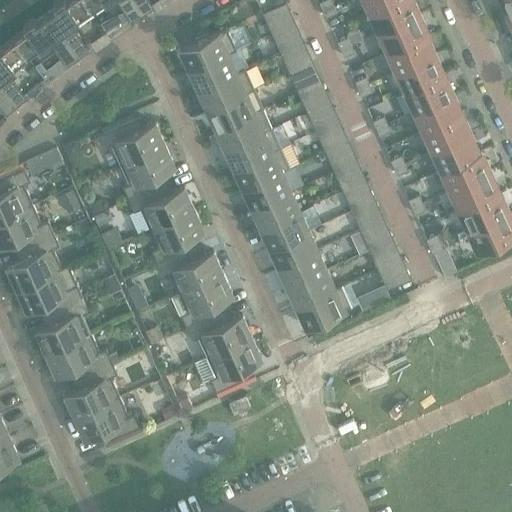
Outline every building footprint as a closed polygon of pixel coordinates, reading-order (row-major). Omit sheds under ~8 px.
[(46,13),(78,58),(89,50),(70,25),(92,9),(85,0),(57,0),(53,3),(56,6),(46,13)] [(85,0),(92,9),(106,0),(117,0),(131,22),(143,14),(133,0),(85,0)] [(133,0),(143,14),(154,7),(149,0),(133,0)] [(324,0),(320,2),(323,10),(334,5),(331,0),(324,0)] [(365,0),(370,10),(392,0),(365,0)] [(392,0),(370,10),(379,30),(420,11),(414,0),(392,0)] [(511,0),(499,0),(503,8),(511,4),(511,0)] [(511,4),(503,8),(511,27),(511,4)] [(337,12),(334,5),(323,10),(326,17),(337,12)] [(420,11),(379,30),(388,49),(429,31),(420,11)] [(268,22),(273,32),(294,23),(289,12),(268,22)] [(13,38),(28,57),(49,41),(67,66),(78,58),(46,13),(36,21),(33,18),(24,25),(26,28),(13,38)] [(294,23),(273,32),(277,43),(298,33),(294,23)] [(181,49),(190,70),(236,49),(227,28),(181,49)] [(388,49),(397,69),(435,52),(428,36),(430,35),(429,31),(388,49)] [(348,36),(337,41),(341,49),(352,44),(348,36)] [(0,86),(17,106),(27,98),(7,73),(28,57),(13,38),(0,48),(0,47),(0,86)] [(355,52),(352,44),(341,49),(344,57),(355,52)] [(236,49),(190,70),(199,89),(245,68),(238,71),(229,53),(237,50),(236,49)] [(286,61),(291,72),(312,62),(307,52),(286,61)] [(397,69),(406,89),(444,72),(435,52),(397,69)] [(312,62),(291,72),(295,82),(316,73),(312,62)] [(199,89),(208,109),(254,88),(245,68),(199,89)] [(406,89),(415,109),(453,91),(444,72),(406,89)] [(355,81),(359,88),(369,84),(366,76),(355,81)] [(373,91),(369,84),(359,88),(362,96),(373,91)] [(0,107),(6,115),(17,106),(0,86),(0,107)] [(208,109),(217,129),(263,107),(256,110),(247,92),(255,89),(254,88),(208,109)] [(304,101),(308,111),(329,102),(325,91),(304,101)] [(415,109),(424,128),(462,111),(453,91),(415,109)] [(329,102),(308,111),(313,122),(334,112),(329,102)] [(263,107),(217,129),(226,148),(272,127),(263,107)] [(462,111),(424,128),(433,148),(471,131),(462,111)] [(373,120),(377,128),(387,123),(384,115),(373,120)] [(112,144),(120,164),(165,143),(155,122),(143,127),(138,116),(99,134),(105,147),(112,144)] [(387,123),(377,128),(380,135),(391,131),(387,123)] [(281,147),(272,127),(226,148),(234,168),(281,147)] [(321,140),(326,150),(347,141),(342,131),(321,140)] [(433,148),(442,168),(482,150),(482,149),(479,149),(471,131),(433,148)] [(347,141),(326,150),(331,161),(352,151),(347,141)] [(175,165),(165,143),(120,164),(129,183),(123,186),(129,199),(168,181),(163,170),(175,165)] [(290,167),(281,147),(234,168),(243,188),(290,167)] [(491,170),(482,150),(442,168),(451,188),(491,170)] [(391,160),(394,167),(405,162),(402,155),(391,160)] [(405,162),(394,167),(398,175),(409,170),(405,162)] [(0,217),(33,203),(24,184),(31,181),(25,167),(0,178),(0,217)] [(290,167),(243,188),(252,207),(291,190),(283,171),(290,168),(290,167)] [(339,179),(344,190),(365,180),(360,170),(339,179)] [(491,170),(451,188),(460,208),(500,190),(491,170)] [(365,180),(344,190),(349,200),(370,191),(365,180)] [(168,181),(129,199),(134,211),(141,208),(150,228),(194,207),(185,186),(172,191),(168,181)] [(77,187),(52,195),(58,214),(83,206),(77,187)] [(252,207),(261,227),(300,209),(291,190),(252,207)] [(500,190),(460,208),(469,227),(509,209),(500,190)] [(409,199),(412,206),(423,202),(419,194),(409,199)] [(426,209),(423,202),(412,206),(416,214),(426,209)] [(0,244),(10,239),(15,250),(54,232),(48,220),(42,223),(33,203),(0,217),(0,244)] [(194,207),(150,228),(158,247),(152,250),(158,263),(197,245),(192,235),(204,229),(194,207)] [(309,229),(300,209),(261,227),(270,247),(309,229)] [(357,219),(362,229),(383,220),(378,209),(357,219)] [(511,236),(511,215),(509,209),(469,227),(480,251),(511,236)] [(383,220),(362,229),(366,240),(387,230),(383,220)] [(270,247),(279,266),(318,249),(309,229),(270,247)] [(60,245),(54,232),(15,250),(20,260),(8,266),(17,287),(62,267),(53,248),(60,245)] [(427,238),(430,246),(441,241),(437,233),(427,238)] [(444,249),(441,241),(430,246),(433,253),(444,249)] [(170,272),(178,292),(223,271),(214,250),(201,256),(197,245),(158,263),(163,275),(170,272)] [(449,248),(439,253),(448,272),(458,267),(449,248)] [(318,249),(279,266),(288,286),(327,269),(318,249)] [(375,258),(379,269),(400,259),(396,249),(375,258)] [(400,259),(379,269),(384,279),(405,270),(400,259)] [(39,303),(44,314),(83,296),(77,284),(71,286),(62,267),(17,287),(27,309),(39,303)] [(288,286),(297,306),(343,285),(343,284),(336,287),(327,269),(288,286)] [(223,271),(178,292),(187,311),(181,314),(187,327),(226,309),(221,299),(233,293),(223,271)] [(365,308),(392,292),(385,280),(358,296),(365,308)] [(343,285),(297,306),(306,326),(322,319),(324,323),(336,318),(334,314),(353,305),(343,285)] [(83,296),(44,314),(49,325),(37,330),(46,352),(91,331),(82,312),(89,309),(83,296)] [(199,337),(207,356),(252,335),(243,314),(230,320),(226,309),(187,327),(192,339),(199,337)] [(91,331),(46,352),(56,373),(68,368),(73,378),(112,361),(106,348),(100,351),(91,331)] [(252,335),(207,356),(216,376),(210,378),(216,392),(255,374),(250,363),(262,357),(252,335)] [(112,361),(73,378),(78,389),(66,394),(75,416),(120,395),(111,376),(118,373),(112,361)] [(120,395),(75,416),(85,437),(97,432),(102,443),(141,425),(135,412),(129,415),(120,395)] [(229,402),(234,414),(251,407),(246,395),(229,402)] [(1,416),(0,416),(0,440),(10,436),(1,416)] [(10,436),(0,440),(0,469),(5,468),(3,464),(19,456),(10,436)]
